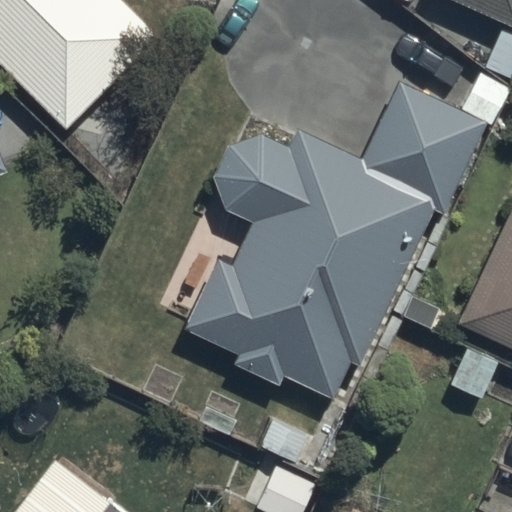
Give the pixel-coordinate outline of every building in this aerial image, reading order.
[(0,0),(0,60),(62,123),(157,29),(128,0),(0,0)] [(511,0),(469,0),(501,13),(480,62),(511,75),(511,73),(511,0)] [(439,207),(480,116),(488,120),(506,81),(472,66),(454,104),(392,75),(356,153),(290,123),(282,141),(252,127),(223,139),(209,171),(219,201),(248,214),(227,259),(212,252),(180,323),(235,348),(231,357),(274,377),(278,368),(329,391),(345,355),(354,360),(427,201),(439,207)] [(511,199),(456,315),(511,342),(511,199)] [(130,511),(53,451),(5,511),(130,511)] [(511,511),(511,497),(510,497),(502,511),(511,511)]
